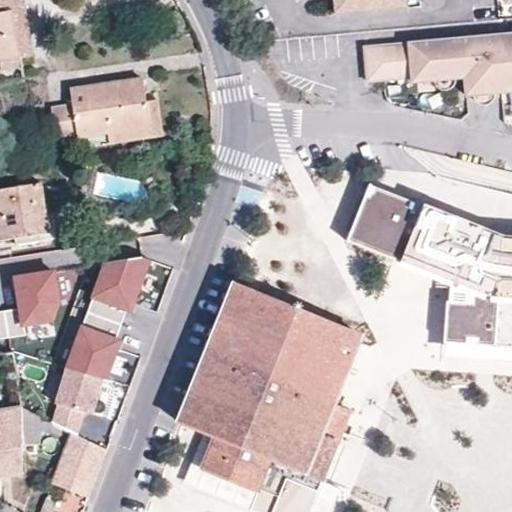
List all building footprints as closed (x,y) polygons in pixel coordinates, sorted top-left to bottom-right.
[(0,0),(0,14),(27,9),(25,0),(0,0)] [(331,0),(332,14),(406,8),(405,0),(331,0)] [(27,9),(0,14),(0,62),(21,59),(18,42),(32,39),(27,9)] [(511,34),(363,49),(366,83),(420,80),(420,83),(462,80),(464,95),(511,91),(511,34)] [(32,39),(18,42),(21,59),(35,57),(32,39)] [(144,80),(71,91),(74,107),(53,110),(57,138),(78,135),(78,138),(109,133),(150,128),(147,103),(144,80)] [(159,101),(147,103),(150,128),(109,133),(110,146),(164,138),(159,101)] [(349,241),(475,290),(487,235),(487,229),(371,184),(349,241)] [(42,185),(0,191),(0,241),(50,234),(42,185)] [(511,236),(487,235),(475,290),(474,304),(449,302),(447,342),(498,345),(497,360),(511,360),(511,236)] [(105,380),(107,381),(121,342),(117,341),(128,311),(132,312),(151,261),(143,258),(107,264),(68,369),(105,380)] [(0,338),(27,334),(25,324),(54,319),(60,302),(55,270),(16,277),(21,308),(0,311),(0,338)] [(335,404),(363,336),(319,319),(234,283),(180,423),(204,432),(213,435),(200,468),(259,491),(272,458),(321,478),(349,410),(335,404)] [(13,353),(4,354),(6,369),(15,367),(13,353)] [(105,380),(68,369),(57,405),(59,406),(54,424),(63,429),(73,434),(79,437),(86,414),(94,416),(105,380)] [(0,411),(0,471),(1,479),(23,475),(22,445),(22,408),(0,411)] [(54,424),(22,408),(22,445),(41,444),(42,429),(62,436),(63,429),(54,424)] [(251,511),(306,511),(321,478),(272,458),(259,491),(200,468),(213,435),(204,432),(183,484),(251,511)] [(79,437),(73,434),(53,484),(90,498),(100,471),(108,452),(79,437)] [(54,511),(58,504),(48,499),(42,511),(54,511)]
